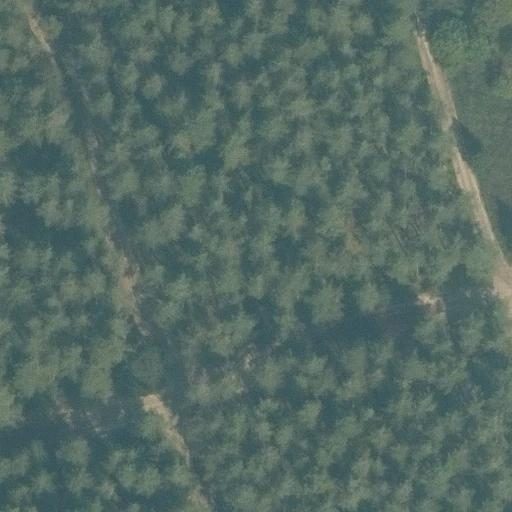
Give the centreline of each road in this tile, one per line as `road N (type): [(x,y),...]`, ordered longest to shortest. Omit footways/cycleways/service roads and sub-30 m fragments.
road 1 (track): [(38,0),(207,511)]
road 2 (track): [(511,286),(0,443)]
road 3 (track): [(511,302),(417,0)]
